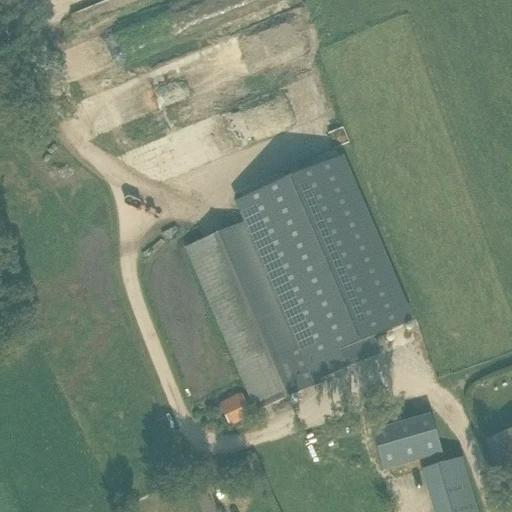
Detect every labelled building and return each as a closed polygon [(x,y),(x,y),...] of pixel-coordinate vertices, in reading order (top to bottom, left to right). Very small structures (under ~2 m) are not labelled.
[(225,231),(185,248),(192,265),(255,412),(321,384),(319,380),(375,357),(368,340),(409,322),(339,159),(237,202),(246,222),(225,231)] [(218,405),(229,428),(251,416),(240,394),(218,405)] [(426,414),(316,442),(322,466),(432,438),(426,414)] [(511,430),(485,441),(508,502),(511,500),(511,430)] [(249,457),(240,460),(245,473),(253,470),(249,457)] [(419,472),(431,511),(477,511),(462,459),(419,472)] [(233,463),(218,470),(221,478),(237,471),(233,463)] [(418,468),(408,471),(414,489),(423,486),(418,468)]
